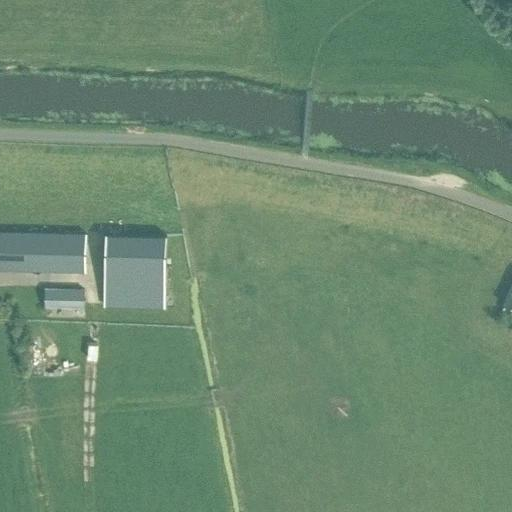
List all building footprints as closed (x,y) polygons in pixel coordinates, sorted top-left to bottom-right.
[(511,24),(511,4),(488,7),(491,27),(511,24)] [(0,230),(0,266),(86,267),(86,231),(0,230)] [(164,305),(166,235),(106,233),(103,303),(164,305)] [(511,331),(511,329),(511,285),(494,323),(511,331)] [(46,289),(46,306),(84,306),(84,290),(46,289)]
